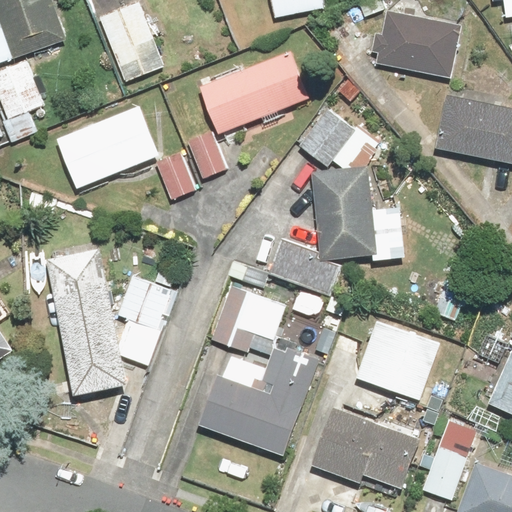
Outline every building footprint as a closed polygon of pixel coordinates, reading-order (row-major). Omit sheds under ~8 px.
[(56,0),(0,0),(0,10),(5,24),(0,25),(0,63),(70,39),(56,0)] [(143,0),(141,0),(99,16),(124,84),(168,68),(143,0)] [(273,0),(276,18),(295,15),(297,27),(322,23),(320,11),(325,10),(323,0),(273,0)] [(455,79),(464,25),(388,12),(384,34),(377,33),(373,50),(381,52),(378,65),(455,79)] [(293,50),(203,86),(223,134),(313,97),(293,50)] [(28,60),(0,70),(0,103),(6,119),(46,103),(28,60)] [(511,108),(450,96),(440,146),(511,161),(511,108)] [(145,103),(60,139),(81,187),(165,151),(145,103)] [(353,131),(327,111),(298,148),(324,168),(353,131)] [(216,132),(187,142),(201,181),(230,170),(216,132)] [(185,154),(156,165),(170,204),(199,193),(185,154)] [(315,171),(324,252),(285,238),(273,273),(335,295),(347,260),(343,259),(383,255),(374,165),(315,171)] [(105,249),(50,260),(78,396),(133,385),(105,249)] [(270,275),(271,272),(231,260),(226,275),(265,288),(270,275)] [(480,284),(451,271),(431,317),(461,330),(480,284)] [(221,374),(203,425),(288,455),(322,358),(276,342),(289,305),(232,285),(213,339),(250,352),(252,347),(274,355),(270,369),(234,356),(226,377),(221,374)] [(440,337),(376,317),(357,380),(422,400),(440,337)] [(0,324),(0,363),(18,352),(0,324)] [(511,358),(493,404),(511,411),(511,358)] [(425,439),(336,407),(315,465),(365,483),(368,475),(406,489),(425,439)] [(467,457),(438,447),(424,489),(453,499),(467,457)] [(511,511),(511,473),(476,462),(459,511),(511,511)]
